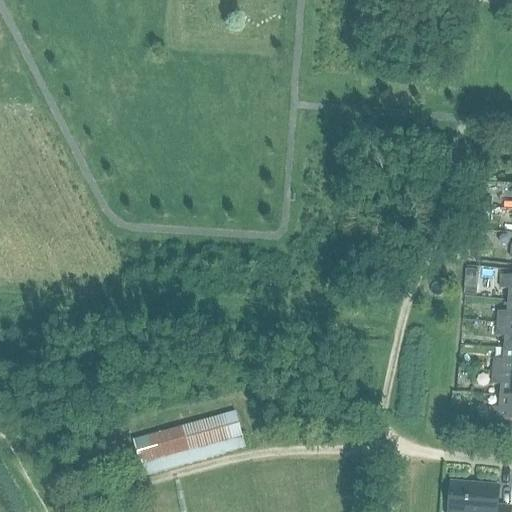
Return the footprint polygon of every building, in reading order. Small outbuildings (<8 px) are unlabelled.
[(509,290),(508,302),(511,302),(511,277),(501,276),(500,289),(509,290)] [(464,286),(464,296),(476,297),(476,286),(464,286)] [(511,325),(511,302),(508,302),(507,313),(498,312),(497,325),(511,325)] [(511,349),(511,325),(497,325),(496,337),(505,337),(504,349),(511,349)] [(511,373),(511,349),(504,349),(503,361),(494,360),(493,372),(511,373)] [(511,397),(511,373),(493,372),(492,384),(501,385),(500,397),(511,397)] [(511,422),(511,397),(500,397),(499,409),(490,408),(489,421),(511,422)] [(242,436),(235,412),(134,441),(140,465),(242,436)] [(451,484),(448,511),(510,511),(511,508),(497,506),(498,488),(451,484)]
